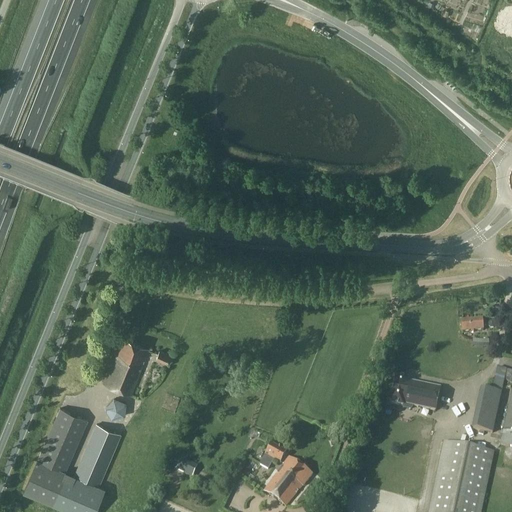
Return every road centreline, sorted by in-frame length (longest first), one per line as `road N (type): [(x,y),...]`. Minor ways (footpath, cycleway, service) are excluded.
road 1 (secondary): [(0,487),(199,0)]
road 2 (secondary): [(480,234),(445,247),(236,235),(133,213),(0,162)]
road 3 (secondary): [(181,0),(0,447)]
road 4 (residential): [(122,276),(269,296),(482,277),(494,262),(480,234)]
road 5 (motorway): [(0,208),(82,0)]
road 6 (secondary): [(465,121),(386,59),(288,2)]
road 7 (motorway): [(56,0),(0,144)]
